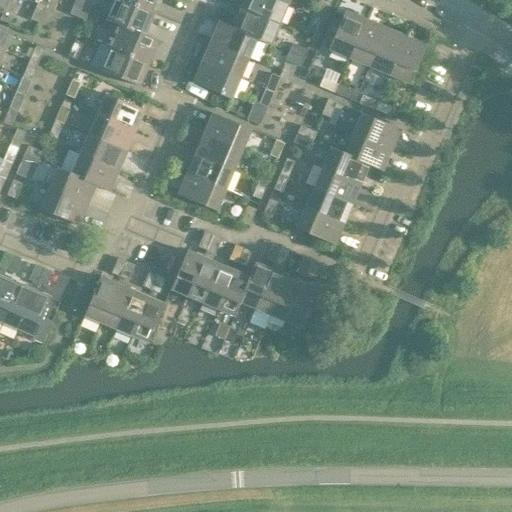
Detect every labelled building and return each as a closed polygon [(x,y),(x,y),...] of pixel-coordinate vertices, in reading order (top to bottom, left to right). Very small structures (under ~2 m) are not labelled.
[(8,0),(0,0),(0,8),(5,10),(8,0)] [(83,0),(75,0),(73,5),(88,12),(91,3),(83,0)] [(114,0),(106,21),(120,26),(120,25),(144,35),(153,13),(121,0),(114,0)] [(121,0),(153,13),(158,0),(121,0)] [(275,0),(243,0),(240,8),(278,25),(287,5),(275,0)] [(312,15),(320,19),(327,4),(319,0),(312,15)] [(38,23),(45,8),(37,4),(30,19),(38,23)] [(84,20),(88,12),(73,5),(69,14),(84,20)] [(240,8),(232,27),(231,28),(256,39),(256,40),(270,46),(278,25),(240,8)] [(328,49),(349,58),(365,20),(344,11),(328,49)] [(320,19),(312,15),(305,31),(314,34),(320,19)] [(385,28),(365,20),(349,58),(369,67),(385,28)] [(248,59),(256,40),(256,39),(231,28),(232,27),(218,21),(209,42),(248,59)] [(158,40),(144,35),(120,25),(120,26),(111,47),(148,63),(158,40)] [(405,36),(385,28),(369,67),(388,75),(405,36)] [(0,49),(4,51),(11,34),(0,29),(0,49)] [(405,36),(388,75),(409,84),(426,45),(405,36)] [(82,45),(74,41),(67,56),(76,60),(82,45)] [(201,62),(239,79),(248,59),(209,42),(201,62)] [(288,52),(303,59),(307,50),(292,44),(288,52)] [(29,61),(37,65),(43,50),(35,46),(29,61)] [(138,87),(148,63),(111,47),(101,71),(138,87)] [(303,59),(288,52),(285,61),(300,67),(303,59)] [(37,65),(29,61),(22,77),(30,80),(37,65)] [(231,99),(239,79),(201,62),(192,83),(231,99)] [(265,89),(273,93),(279,77),(271,74),(265,89)] [(22,77),(16,92),(24,96),(30,80),(22,77)] [(334,93),(337,85),(322,78),(319,87),(334,93)] [(65,95),(73,98),(80,83),(72,80),(65,95)] [(353,91),(337,85),(334,93),(349,100),(353,91)] [(273,93),(265,89),(258,104),(266,108),(273,93)] [(9,108),(17,111),(24,96),(16,92),(9,108)] [(96,115),(134,131),(143,110),(105,94),(96,115)] [(374,110),(377,102),(362,95),(358,103),(374,110)] [(329,118),(336,103),(327,99),(321,114),(329,118)] [(393,108),(377,102),(374,110),(389,116),(393,108)] [(61,105),(54,121),(63,124),(69,109),(61,105)] [(17,111),(9,108),(2,123),(11,127),(17,111)] [(203,134),(242,150),(250,130),(212,113),(203,134)] [(352,134),(390,150),(399,130),(361,113),(352,134)] [(96,115),(88,135),(126,151),(134,131),(96,115)] [(56,139),(63,124),(54,121),(48,136),(56,139)] [(300,125),(296,134),(312,140),(315,132),(300,125)] [(10,145),(18,148),(24,133),(16,129),(10,145)] [(242,150),(203,134),(194,154),(233,170),(242,150)] [(312,140),(296,134),(293,142),(308,149),(312,140)] [(352,134),(344,153),(343,154),(368,164),(368,165),(381,171),(390,150),(352,134)] [(126,151),(88,135),(79,154),(118,171),(126,151)] [(284,144),(275,140),(269,155),(277,159),(284,144)] [(18,148),(10,145),(3,160),(11,164),(18,148)] [(24,154),(39,161),(42,152),(27,146),(24,154)] [(330,147),(321,168),(360,184),(368,165),(368,164),(343,154),(344,153),(330,147)] [(35,169),(39,161),(24,154),(20,163),(35,169)] [(79,154),(71,173),(71,174),(95,185),(95,186),(109,192),(118,171),(79,154)] [(233,170),(194,154),(186,174),(225,190),(233,170)] [(280,174),(288,177),(294,162),(286,158),(280,174)] [(3,160),(0,167),(0,177),(5,179),(11,164),(3,160)] [(265,165),(258,181),(266,184),(273,169),(265,165)] [(87,205),(95,186),(95,185),(71,174),(71,173),(57,168),(48,188),(87,205)] [(351,204),(360,184),(321,168),(313,188),(351,204)] [(177,195),(216,211),(225,190),(186,174),(177,195)] [(281,192),(288,177),(280,174),(273,189),(281,192)] [(6,195),(15,199),(21,184),(13,180),(6,195)] [(260,200),(266,184),(258,181),(252,196),(260,200)] [(78,226),(87,205),(48,188),(40,209),(78,226)] [(343,224),(351,204),(313,188),(304,208),(343,224)] [(277,203),(269,199),(262,214),(271,218),(277,203)] [(256,210),(247,206),(241,221),(249,225),(256,210)] [(295,229),(334,245),(343,224),(304,208),(295,229)] [(206,251),(212,235),(204,232),(197,247),(206,251)] [(202,303),(218,264),(211,261),(221,239),(212,235),(206,251),(203,257),(186,296),(202,303)] [(265,259),(273,263),(280,248),(271,244),(265,259)] [(228,260),(237,264),(243,249),(235,245),(228,260)] [(280,248),(273,263),(282,266),(288,251),(280,248)] [(243,249),(237,264),(245,267),(252,252),(243,249)] [(186,296),(203,257),(186,250),(170,289),(186,296)] [(0,260),(0,267),(6,270),(12,255),(4,252),(0,260)] [(21,259),(12,255),(6,270),(14,274),(21,259)] [(296,272),(305,276),(311,261),(302,257),(296,272)] [(111,273),(119,277),(126,262),(117,258),(111,273)] [(311,261),(305,276),(313,280),(319,264),(311,261)] [(126,262),(119,277),(128,280),(134,265),(126,262)] [(254,308),(271,270),(254,263),(248,277),(249,277),(239,302),(240,302),(254,308)] [(217,309),(234,271),(218,264),(202,303),(217,309)] [(28,280),(37,283),(43,268),(35,265),(28,280)] [(52,272),(43,268),(37,283),(45,287),(52,272)] [(270,315),(286,276),(271,270),(254,308),(270,315)] [(142,286),(150,290),(157,275),(148,271),(142,286)] [(249,277),(248,277),(234,271),(217,309),(234,316),(240,302),(239,302),(249,277)] [(157,275),(150,290),(159,293),(165,278),(157,275)] [(285,322),(302,283),(286,276),(270,315),(285,322)] [(3,277),(0,283),(0,321),(2,322),(18,284),(3,277)] [(100,322),(116,284),(100,277),(84,315),(100,322)] [(302,283),(285,322),(302,329),(318,290),(302,283)] [(18,284),(2,322),(17,329),(34,290),(18,284)] [(116,284),(100,322),(115,329),(132,290),(116,284)] [(34,336),(50,297),(34,290),(17,329),(34,336)] [(131,336),(147,297),(132,290),(115,329),(131,336)] [(147,297),(131,336),(147,343),(164,304),(147,297)] [(36,331),(45,335),(51,321),(42,318),(36,331)] [(228,330),(224,340),(230,342),(234,332),(228,330)]
